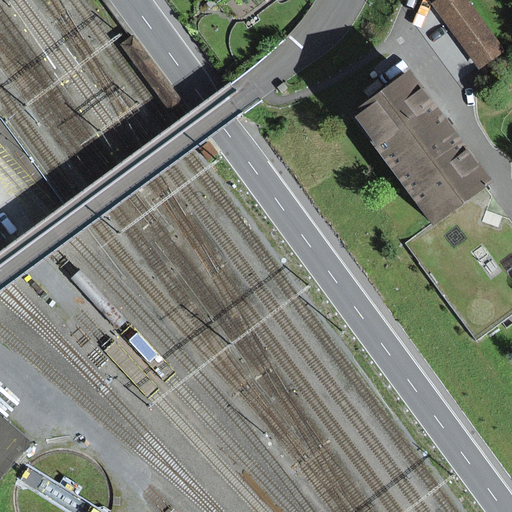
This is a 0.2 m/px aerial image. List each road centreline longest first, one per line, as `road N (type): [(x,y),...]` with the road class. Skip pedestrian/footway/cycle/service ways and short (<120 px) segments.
road 1 (primary): [(130,0),(505,511)]
road 2 (residential): [(0,278),(235,105),(321,29),(341,0)]
